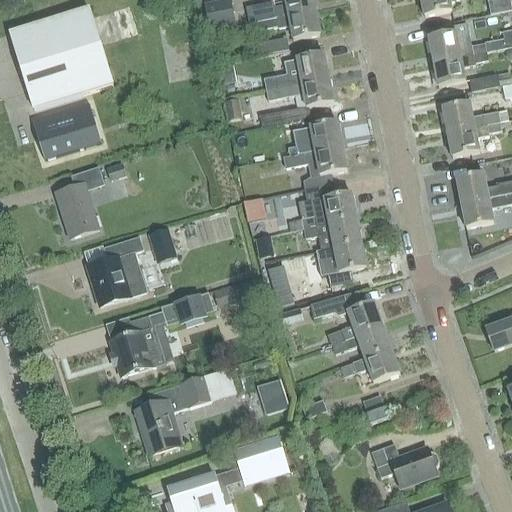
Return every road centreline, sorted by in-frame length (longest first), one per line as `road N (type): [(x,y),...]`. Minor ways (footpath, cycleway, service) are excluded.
road 1 (residential): [(428,297),(365,0)]
road 2 (residential): [(504,511),(428,297)]
road 3 (unclassified): [(46,511),(0,363)]
